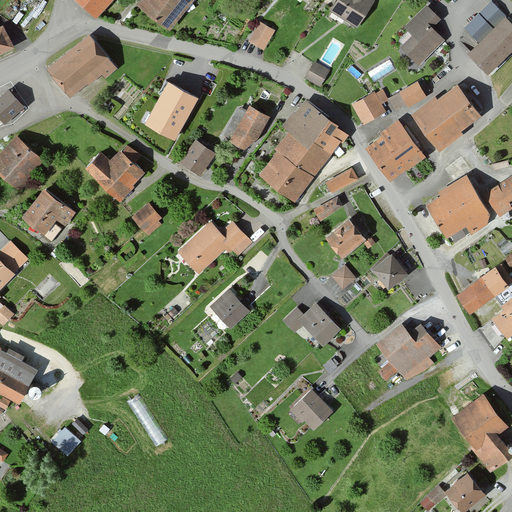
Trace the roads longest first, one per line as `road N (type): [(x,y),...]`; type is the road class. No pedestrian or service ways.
road 1 (tertiary): [(511,398),(469,339),(359,141),(321,100),(251,63),(93,26)]
road 2 (residential): [(47,96),(267,213),(309,277),(367,341)]
